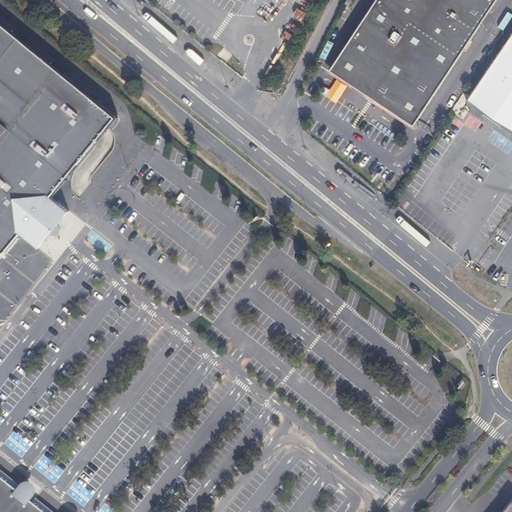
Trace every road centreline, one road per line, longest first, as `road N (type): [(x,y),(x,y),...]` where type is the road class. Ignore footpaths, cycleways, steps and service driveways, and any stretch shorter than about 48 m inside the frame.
road 1 (secondary): [(68,0),(453,315),(487,360)]
road 2 (secondary): [(511,324),(473,309),(99,0)]
road 3 (unclassified): [(491,392),(481,422),(407,511)]
